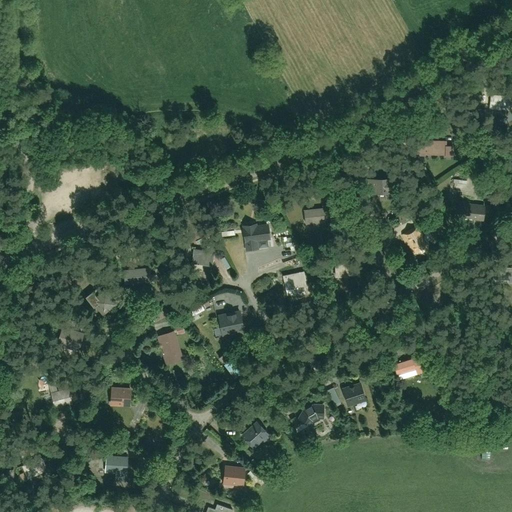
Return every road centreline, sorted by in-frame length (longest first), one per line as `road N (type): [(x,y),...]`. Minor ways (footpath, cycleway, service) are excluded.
road 1 (residential): [(24,253),(314,145),(511,24)]
road 2 (residential): [(0,117),(29,158),(24,253)]
